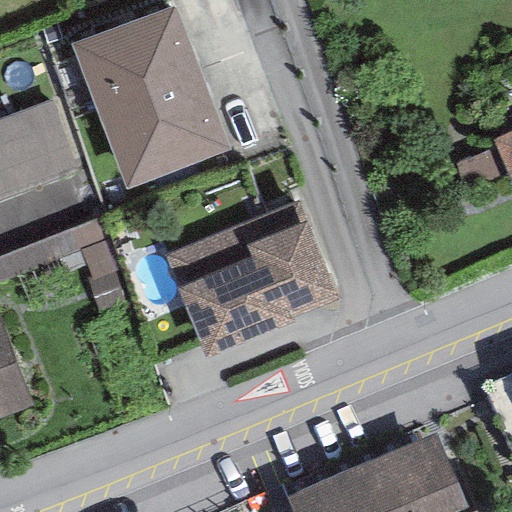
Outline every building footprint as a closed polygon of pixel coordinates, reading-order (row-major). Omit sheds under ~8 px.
[(173,5),(69,44),(97,116),(200,77),(173,5)] [(228,151),(200,77),(97,116),(125,190),(228,151)] [(48,102),(0,119),(0,201),(75,173),(48,102)] [(511,132),(494,140),(511,189),(511,132)] [(298,202),(164,256),(205,358),(296,322),(294,318),(337,300),(298,202)] [(104,240),(95,219),(0,256),(0,281),(80,250),(104,240)] [(104,240),(80,250),(90,276),(92,280),(112,272),(116,270),(104,240)] [(124,299),(112,272),(92,280),(90,276),(83,279),(97,310),(124,299)] [(0,322),(0,418),(33,406),(0,322)] [(434,433),(285,497),(291,511),(453,511),(466,507),(434,433)]
